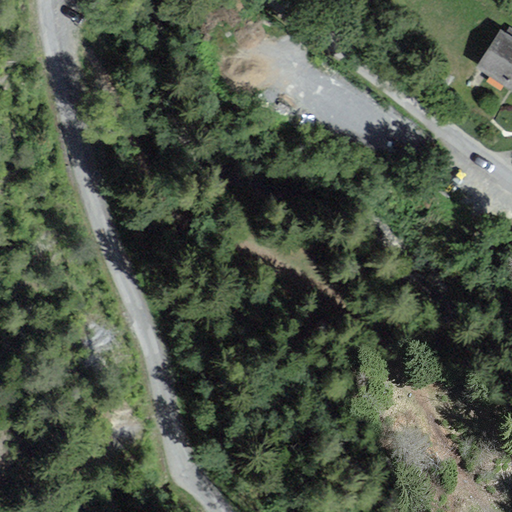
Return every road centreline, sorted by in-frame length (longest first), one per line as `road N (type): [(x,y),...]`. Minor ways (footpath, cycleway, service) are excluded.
road 1 (track): [(54,7),(101,59),(154,196),(172,220),(269,262),(364,328),(417,389),(448,462),(486,511)]
road 2 (unclassified): [(219,511),(184,473),(148,338),(101,218),(64,88),(55,0)]
road 3 (unclassified): [(272,0),(511,187)]
